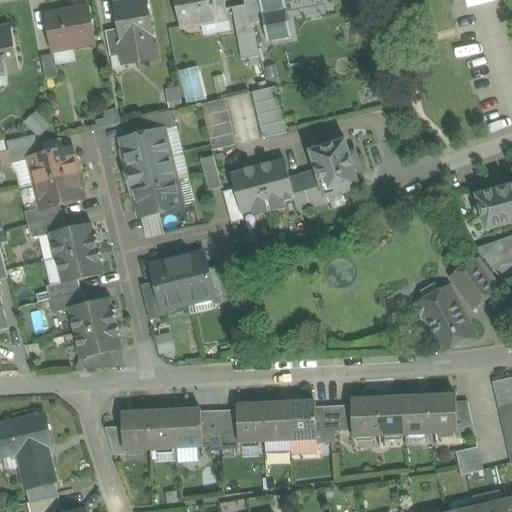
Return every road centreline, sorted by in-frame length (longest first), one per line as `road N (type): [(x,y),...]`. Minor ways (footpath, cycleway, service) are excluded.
road 1 (residential): [(152,380),(511,358)]
road 2 (residential): [(511,141),(400,182),(380,116)]
road 3 (residential): [(86,383),(94,442),(121,511)]
road 4 (residential): [(152,380),(124,254)]
